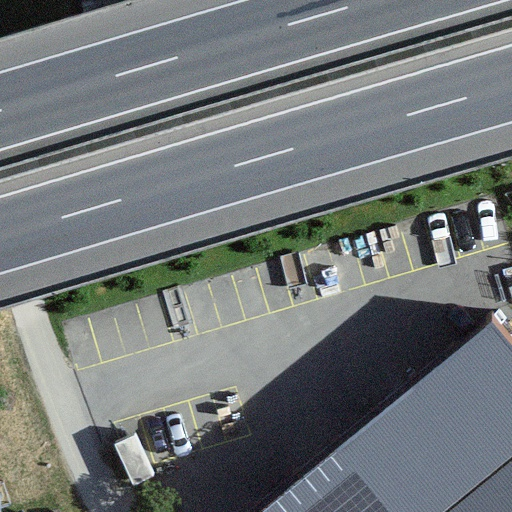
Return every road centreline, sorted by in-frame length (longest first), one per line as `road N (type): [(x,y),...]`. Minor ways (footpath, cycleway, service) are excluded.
road 1 (motorway): [(0,237),(511,85)]
road 2 (motorway): [(376,0),(0,111)]
road 3 (track): [(0,220),(62,409)]
